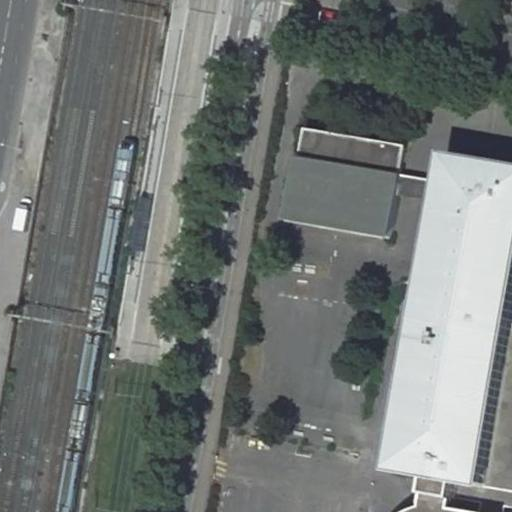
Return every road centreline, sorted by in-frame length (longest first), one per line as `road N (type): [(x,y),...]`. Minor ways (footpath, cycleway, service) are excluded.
road 1 (residential): [(244,0),(156,511)]
road 2 (residential): [(368,0),(511,30)]
